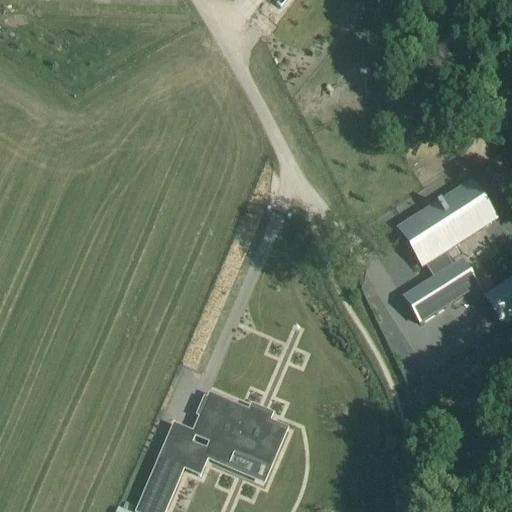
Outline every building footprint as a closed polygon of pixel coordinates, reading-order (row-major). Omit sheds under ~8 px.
[(309,0),(296,0),(272,30),(291,47),(307,29),(326,44),(341,26),(309,0)] [(352,4),(338,22),(348,30),(363,13),(352,4)] [(337,156),(353,148),(344,133),(320,146),(336,176),(345,171),(337,156)] [(370,173),(375,189),(400,181),(385,134),(350,146),(360,177),(370,173)] [(432,284),(404,302),(420,326),(470,294),(454,270),(453,271),(443,256),(483,231),(481,228),(494,219),(475,190),(464,197),(462,198),(459,194),(437,208),(445,220),(429,230),(424,222),(405,234),(419,256),(417,257),(415,259),(421,270),(422,270),(430,265),(438,277),(439,280),(432,284)] [(511,283),(501,291),(511,308),(511,283)] [(193,436),(193,437),(215,446),(207,463),(208,463),(210,460),(227,467),(230,459),(232,454),(243,458),(270,469),(278,451),(285,434),(268,427),(267,427),(270,419),(252,411),(250,415),(210,398),(193,436)] [(160,423),(151,444),(161,449),(170,427),(160,423)] [(138,511),(164,511),(183,469),(161,460),(138,511)]
